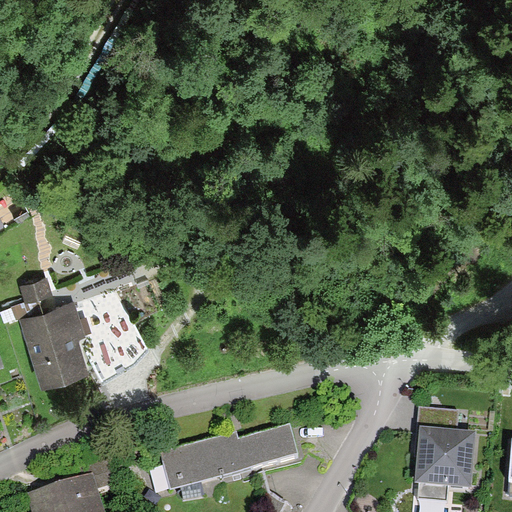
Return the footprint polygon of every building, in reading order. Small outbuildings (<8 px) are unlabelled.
[(143,276),(129,284),(143,309),(157,301),(143,276)] [(48,278),(20,287),(25,303),(53,295),(48,278)] [(75,303),(21,321),(44,389),(89,374),(77,338),(86,335),(75,303)] [(455,415),(417,411),(413,456),(421,456),(416,501),(445,504),(446,489),(470,492),(475,437),(452,435),(455,415)] [(297,455),(288,423),(238,439),(236,431),(223,435),(160,453),(170,491),(262,466),(297,455)] [(82,484),(30,499),(33,511),(96,511),(91,493),(111,487),(104,462),(78,469),(82,484)] [(269,492),(262,466),(170,491),(152,496),(155,511),(281,511),(287,502),(269,492)]
